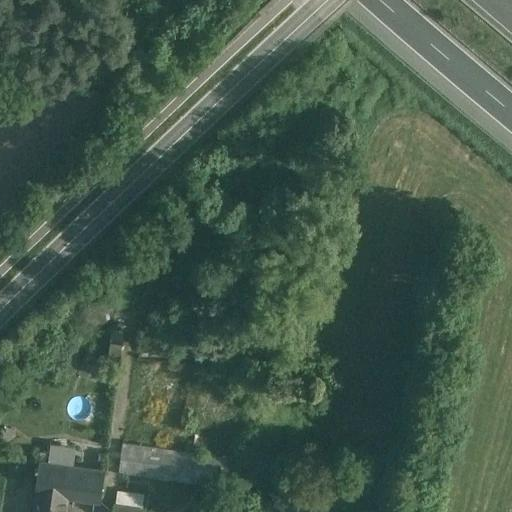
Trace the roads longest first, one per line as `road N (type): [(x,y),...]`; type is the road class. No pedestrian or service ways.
road 1 (secondary): [(0,307),(321,0)]
road 2 (motorway): [(355,0),(511,131)]
